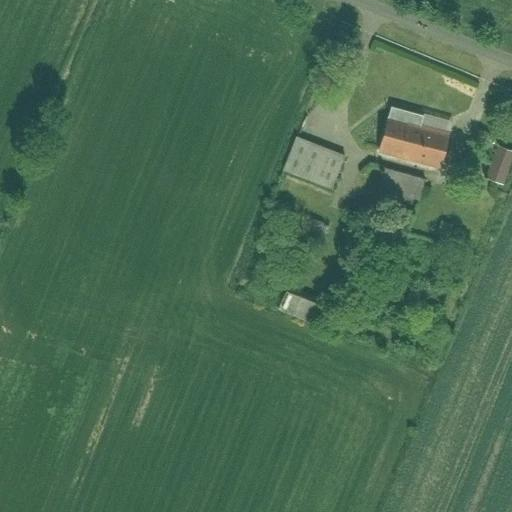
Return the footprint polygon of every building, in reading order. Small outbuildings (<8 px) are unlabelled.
[(389,114),(377,151),(442,171),(454,134),(389,114)] [(297,136),(283,175),(334,193),(348,155),(297,136)] [(511,151),(499,147),(487,179),(505,186),(511,167),(511,151)] [(387,168),(379,190),(422,206),(430,184),(387,168)] [(291,292),(282,313),(317,327),(326,306),(291,292)]
